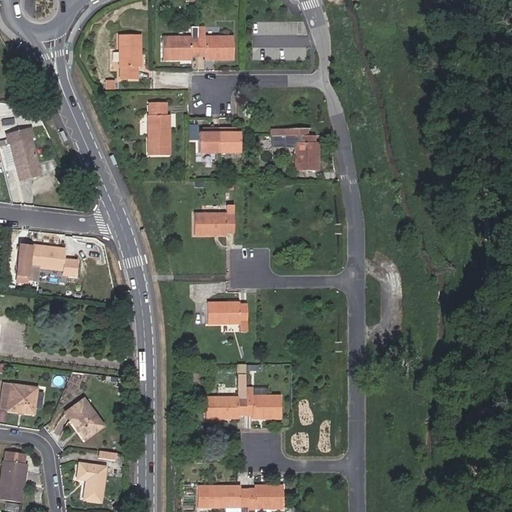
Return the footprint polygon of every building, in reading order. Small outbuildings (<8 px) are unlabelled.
[(190,60),(190,56),(197,56),(196,27),(196,26),(190,27),(190,36),(163,36),(163,60),(190,60)] [(202,26),(196,27),(197,56),(203,56),(203,60),(230,59),(230,35),(202,36),(202,26)] [(140,66),(139,35),(119,35),(119,66),(120,66),(120,78),(136,78),(137,66),(140,66)] [(165,115),(165,102),(148,102),(148,115),(147,115),(148,154),(168,154),(168,115),(165,115)] [(30,128),(5,135),(7,145),(10,145),(16,168),(26,166),(29,178),(39,175),(30,139),(32,139),(30,128)] [(198,152),(219,152),(219,128),(210,129),(210,133),(202,133),(198,133),(198,152)] [(238,152),(238,133),(235,133),(227,133),(227,129),(219,128),(219,152),(238,152)] [(315,142),(312,142),(312,135),(306,135),(277,135),(269,135),(269,142),(293,142),(293,146),(293,169),(315,169),(315,142)] [(26,166),(16,168),(19,180),(29,178),(26,166)] [(226,234),(226,232),(233,232),(233,205),(225,205),(225,213),(193,213),(193,235),(226,234)] [(62,271),(64,249),(31,245),(30,247),(20,245),(16,276),(27,277),(38,278),(39,268),(62,271)] [(238,324),(238,331),(246,331),(246,305),(238,305),(238,302),(206,302),(207,324),(238,324)] [(237,418),(237,415),(245,415),(245,387),(245,371),(244,365),(236,365),(237,388),(237,396),(205,397),(205,418),(237,418)] [(35,391),(36,388),(3,384),(0,406),(9,408),(8,410),(33,413),(33,407),(41,407),(43,392),(35,391)] [(251,396),(251,387),(245,387),(245,415),(251,415),(251,418),(280,418),(280,396),(266,396),(251,396)] [(266,396),(266,387),(251,387),(251,396),(266,396)] [(102,425),(82,399),(65,412),(84,438),(102,425)] [(309,445),(333,446),(334,403),(303,402),(303,417),(309,417),(309,445)] [(22,463),(23,454),(4,451),(0,483),(0,498),(20,501),(22,483),(19,483),(21,463),(22,463)] [(98,458),(115,460),(116,453),(99,451),(98,458)] [(99,501),(104,467),(79,463),(77,478),(85,479),(83,499),(99,501)] [(247,511),(248,489),(239,489),(239,486),(197,486),(197,507),(225,507),(239,507),(239,511),(247,511)] [(254,486),(254,489),(248,489),(247,511),(253,511),(254,508),(268,508),(282,508),(282,486),(254,486)]
